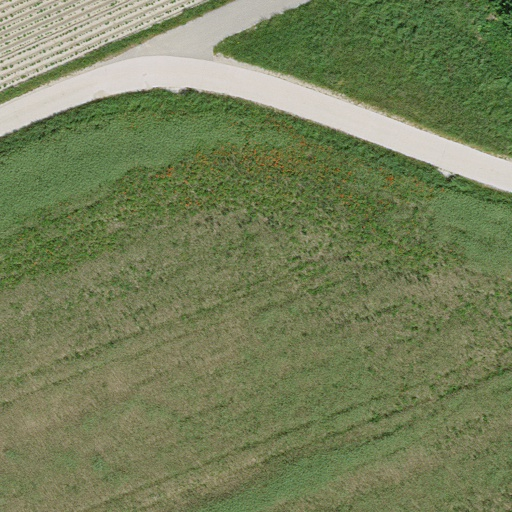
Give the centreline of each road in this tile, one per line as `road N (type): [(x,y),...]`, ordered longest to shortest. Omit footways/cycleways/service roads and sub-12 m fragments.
road 1 (track): [(511,177),(259,88),(165,72),(119,76),(0,124)]
road 2 (residential): [(277,0),(119,76)]
